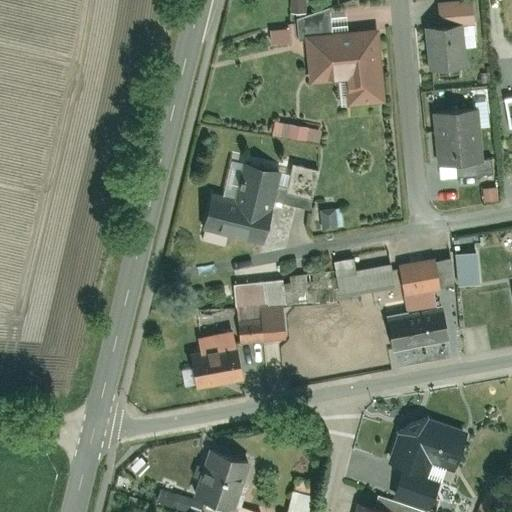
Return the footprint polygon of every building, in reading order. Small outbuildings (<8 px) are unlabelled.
[(305,11),(304,0),(290,0),(290,11),(305,11)] [(430,69),(469,66),(467,46),(486,44),(484,21),(476,22),(474,0),(439,0),(442,27),(426,29),(430,69)] [(293,24),(269,26),(270,40),(294,39),(293,24)] [(310,85),(343,82),(345,107),(384,104),(378,30),(306,35),(310,85)] [(439,166),(482,162),(479,125),(494,124),(491,90),(440,95),(442,112),(434,113),(439,166)] [(318,142),(321,128),(274,118),(271,131),(318,142)] [(240,158),(231,198),(213,194),(209,214),(228,218),(224,234),(276,246),(294,171),(240,158)] [(321,226),(341,225),(340,208),(321,208),(321,226)] [(457,283),(480,281),(477,249),(455,251),(457,283)] [(399,355),(455,342),(446,304),(438,306),(435,292),(447,289),(439,256),(399,265),(406,295),(386,300),(399,355)] [(394,285),(389,260),(359,267),(358,262),(333,267),(339,296),(394,285)] [(511,280),(486,286),(496,330),(511,326),(511,280)] [(243,322),(238,323),(241,346),(285,342),(282,306),(259,309),(259,314),(242,316),(243,322)] [(245,382),(234,329),(201,335),(205,354),(190,356),(197,391),(245,382)] [(455,467),(467,429),(429,417),(419,429),(399,429),(389,462),(405,467),(429,475),(434,460),(455,467)] [(221,505),(235,509),(251,460),(209,446),(193,496),(204,499),(221,505)] [(429,475),(405,467),(396,494),(433,506),(442,479),(429,475)] [(186,511),(199,511),(204,499),(193,496),(160,485),(155,501),(186,511)] [(488,485),(478,511),(502,511),(509,493),(488,485)] [(295,487),(287,511),(311,511),(318,494),(295,487)] [(391,511),(392,510),(359,501),(356,511),(391,511)]
